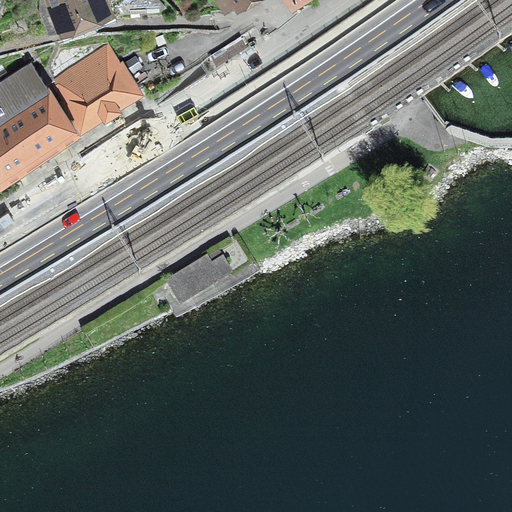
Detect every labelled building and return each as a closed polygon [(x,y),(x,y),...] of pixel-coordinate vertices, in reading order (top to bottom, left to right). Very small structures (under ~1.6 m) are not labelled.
[(39,0),(37,10),(48,30),(64,28),(107,10),(102,0),(39,0)] [(226,0),(238,13),(252,0),(226,0)] [(138,91),(110,48),(54,84),(81,127),(138,91)] [(0,178),(0,180),(76,129),(30,60),(0,80),(0,178)] [(207,257),(166,280),(182,309),(234,279),(222,258),(211,264),(207,257)]
